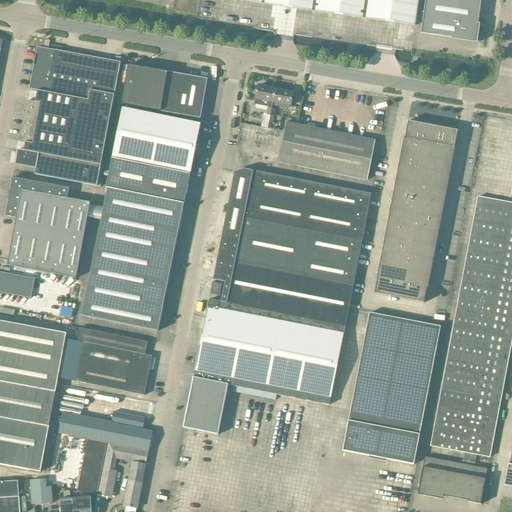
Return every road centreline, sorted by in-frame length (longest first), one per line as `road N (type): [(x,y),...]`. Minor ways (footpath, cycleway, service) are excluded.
road 1 (unclassified): [(146,511),(237,57)]
road 2 (unclassified): [(502,100),(237,57)]
road 3 (unclassified): [(237,57),(24,19)]
road 4 (unclassified): [(0,140),(24,19)]
